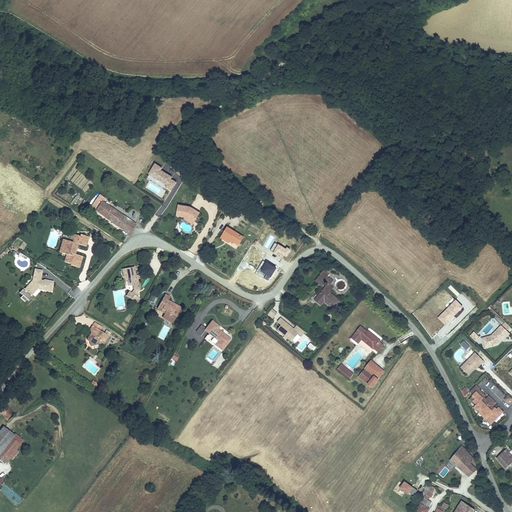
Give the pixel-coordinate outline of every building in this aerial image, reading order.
[(172,192),(176,183),(171,180),(173,177),(161,171),(163,169),(154,164),(146,178),(172,192)] [(78,194),(71,203),(74,204),(80,196),(78,194)] [(96,210),(118,226),(125,230),(130,233),(133,229),(128,226),(131,221),(125,216),(103,202),(105,198),(101,195),(91,207),(96,210)] [(200,213),(191,208),(190,208),(179,206),(177,216),(186,217),(187,217),(195,222),(200,213)] [(133,229),(136,225),(131,221),(128,226),(133,229)] [(228,228),(222,238),(229,243),(231,240),(239,245),(244,238),(228,228)] [(86,247),(89,237),(81,234),(80,236),(75,235),(74,240),(73,242),(66,240),(62,253),(67,255),(65,262),(71,264),(71,265),(79,268),(83,256),(75,254),(78,244),(86,247)] [(135,267),(123,269),(124,278),(126,277),(129,277),(129,280),(128,281),(129,286),(133,285),(134,291),(140,290),(138,279),(137,279),(135,267)] [(41,279),(43,272),(42,272),(43,270),(35,269),(34,275),(33,278),(35,278),(31,282),(32,283),(26,289),(28,291),(28,292),(29,293),(30,293),(32,294),(37,288),(52,291),(53,282),(45,280),(43,281),(42,280),(41,279)] [(329,283),(325,288),(316,300),(321,304),(324,300),(334,309),(341,301),(331,293),(331,292),(330,291),(334,287),(330,284),(333,280),(330,277),(329,278),(328,277),(329,275),(324,271),(317,280),(323,286),(327,281),(329,283)] [(67,293),(71,289),(62,281),(58,285),(67,293)] [(23,290),(20,293),(23,295),(21,298),(25,302),(28,299),(29,301),(32,298),(23,290)] [(127,296),(137,303),(140,298),(138,297),(132,293),(130,291),(127,296)] [(166,294),(157,309),(162,311),(163,308),(167,310),(163,317),(168,320),(170,318),(175,320),(182,308),(174,304),(173,305),(171,304),(172,302),(168,300),(170,297),(166,294)] [(273,319),(278,313),(272,309),(267,315),(273,319)] [(213,321),(205,330),(219,341),(225,334),(218,329),(220,327),(213,321)] [(285,322),(278,330),(292,341),(299,333),(285,322)] [(100,330),(93,325),(91,329),(95,332),(94,334),(92,332),(87,339),(90,341),(91,345),(102,343),(104,344),(109,336),(106,334),(100,330)] [(195,332),(200,335),(205,328),(200,325),(195,332)] [(510,334),(502,326),(492,336),(482,339),(484,348),(497,345),(499,342),(499,341),(500,340),(502,340),(506,336),(507,337),(510,334)] [(367,332),(361,327),(352,338),(358,343),(361,339),(374,349),(378,352),(384,345),(380,342),(381,341),(376,337),(375,338),(372,337),(373,335),(368,331),(367,332)] [(474,332),(471,336),(477,341),(480,338),(474,332)] [(358,343),(371,353),(374,349),(361,339),(358,343)] [(308,347),(313,351),(316,348),(310,343),(308,347)] [(483,361),(475,353),(460,368),(467,375),(474,368),(479,364),(480,365),(483,361)] [(175,366),(178,357),(172,355),(169,364),(175,366)] [(341,364),(337,370),(350,379),(354,373),(341,364)] [(375,377),(365,369),(359,376),(368,384),(372,380),(374,382),(376,380),(374,378),(375,377)] [(476,385),(469,391),(473,395),(468,399),(471,402),(473,401),(476,404),(474,405),(473,407),(476,410),(477,409),(479,411),(482,414),(481,415),(483,418),(485,417),(488,420),(487,422),(490,424),(493,421),(493,420),(494,418),(495,419),(502,412),(497,408),(496,410),(494,408),(492,409),(490,407),(492,406),(495,403),(492,400),(488,396),(485,399),(484,400),(482,398),(483,397),(485,396),(481,392),(480,394),(477,391),(478,390),(479,389),(476,385)] [(465,387),(460,392),(465,397),(469,392),(465,387)] [(4,427),(0,431),(0,453),(14,435),(4,427)] [(22,442),(14,435),(0,453),(0,460),(4,463),(22,442)] [(473,461),(471,460),(473,458),(462,447),(458,451),(451,460),(469,476),(476,470),(477,469),(471,463),(473,461)] [(506,469),(511,463),(511,456),(506,449),(497,458),(506,469)] [(416,490),(408,485),(405,490),(404,490),(406,491),(413,496),(416,490)] [(405,490),(400,486),(394,494),(398,497),(401,493),(403,495),(406,492),(406,491),(404,490),(405,490)] [(425,498),(416,511),(427,511),(430,509),(428,508),(432,502),(425,498)] [(474,511),(476,510),(463,501),(456,511),(474,511)] [(446,511),(449,505),(443,503),(441,508),(446,511)]
